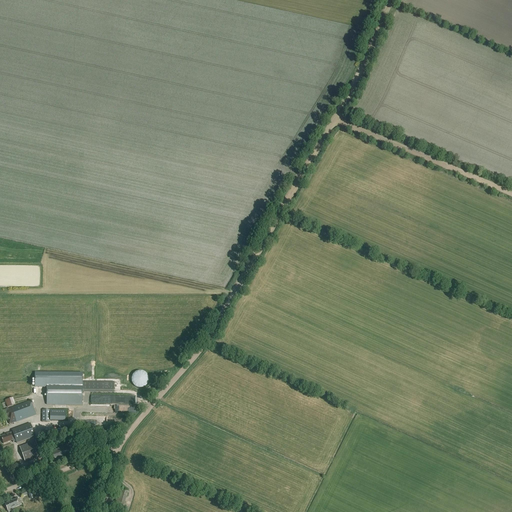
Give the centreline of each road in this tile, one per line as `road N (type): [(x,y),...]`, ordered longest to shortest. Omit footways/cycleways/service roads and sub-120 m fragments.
road 1 (track): [(335,119),(205,343),(121,442),(99,511)]
road 2 (track): [(335,119),(511,194)]
road 3 (track): [(390,0),(335,119)]
road 4 (unclassified): [(0,492),(117,452)]
